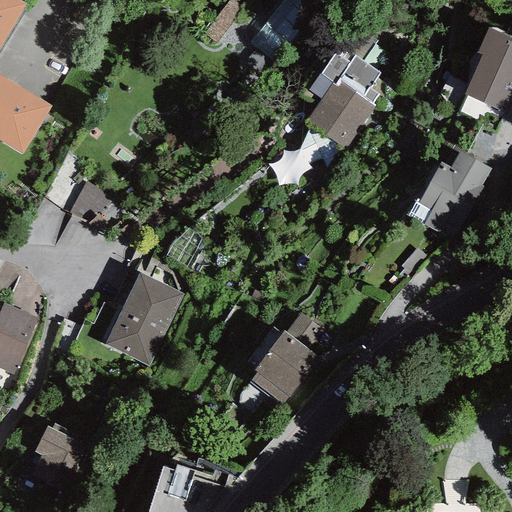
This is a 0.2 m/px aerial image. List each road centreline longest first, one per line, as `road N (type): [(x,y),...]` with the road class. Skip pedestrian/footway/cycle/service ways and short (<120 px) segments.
road 1 (residential): [(511,138),(488,203),(387,316),(369,368)]
road 2 (residential): [(0,252),(46,267),(57,296),(29,391),(0,439)]
road 3 (tertiary): [(240,511),(369,368)]
road 4 (tertiary): [(369,368),(511,274)]
